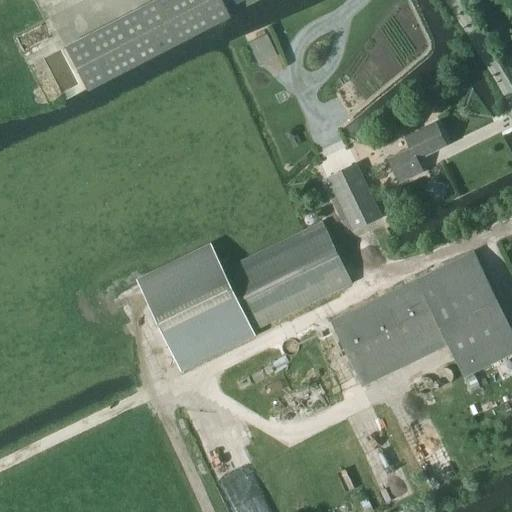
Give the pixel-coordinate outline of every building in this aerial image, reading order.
[(217,0),(151,0),(63,47),(85,90),(227,19),(223,11),(217,0)] [(217,0),(223,11),(243,0),(217,0)] [(448,145),(437,124),(408,139),(413,149),(392,160),(403,183),(425,171),(419,159),(448,145)] [(328,178),(332,185),(354,232),(383,218),(357,164),(328,178)] [(207,245),(136,279),(137,281),(181,373),(254,337),(254,331),(352,283),(323,223),(304,232),(224,271),(219,274),(207,245)] [(451,345),(458,360),(466,378),(511,355),(511,329),(475,254),(419,281),(422,287),(450,345),(451,345)] [(419,281),(333,322),(364,387),(450,345),(422,287),(419,281)]
